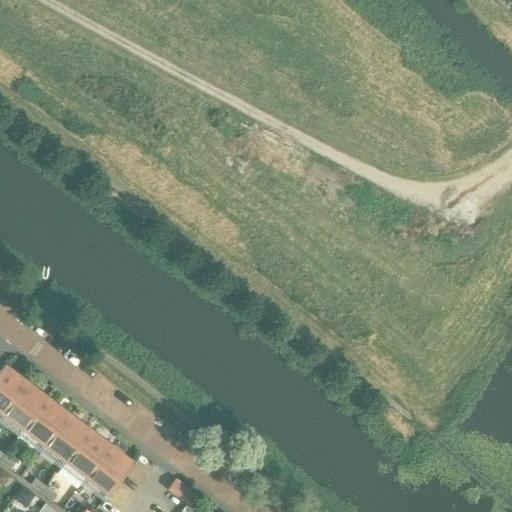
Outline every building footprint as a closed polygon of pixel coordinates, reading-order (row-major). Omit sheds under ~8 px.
[(0,370),(0,412),(1,414),(25,382),(14,373),(11,377),(0,370)] [(21,429),(22,430),(47,398),(46,397),(42,402),(33,395),(37,390),(25,382),(1,414),(3,415),(0,418),(0,421),(17,434),(21,429)] [(22,430),(43,446),(68,414),(67,413),(63,418),(54,411),(58,406),(47,398),(22,430)] [(43,446),(64,462),(89,430),(88,429),(84,434),(75,427),(79,422),(68,414),(43,446)] [(64,462),(85,477),(110,446),(109,445),(105,450),(96,443),(100,438),(89,430),(64,462)] [(110,446),(85,477),(107,494),(128,466),(118,459),(121,454),(110,446)] [(0,462),(10,470),(14,463),(3,455),(0,458),(0,462)] [(29,485),(40,493),(45,487),(34,478),(29,485)] [(52,501),(56,495),(45,487),(40,493),(52,501)] [(35,497),(22,488),(14,500),(26,509),(35,497)] [(191,492),(191,493),(184,502),(192,508),(199,498),(191,492)]
